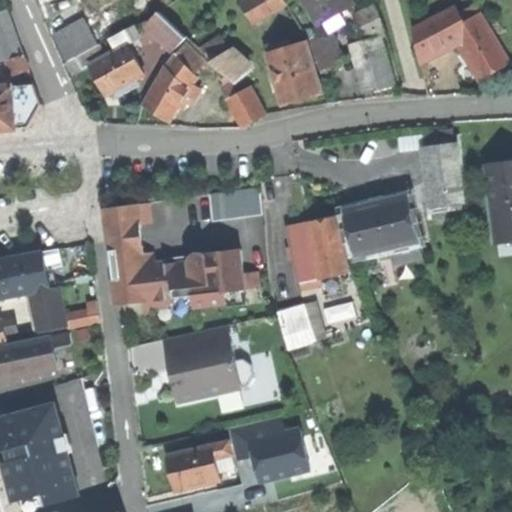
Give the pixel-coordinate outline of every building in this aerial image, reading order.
[(256,22),(289,2),(287,0),(247,0),(244,2),(256,22)] [(347,10),(355,5),(352,0),(307,0),(322,24),(325,22),(339,14),(347,10)] [(360,14),(367,40),(381,37),(388,35),(377,5),(360,14)] [(458,7),(415,26),(422,61),(459,41),(482,80),(495,73),(511,63),(481,15),(468,23),(467,22),(458,7)] [(0,63),(8,61),(24,55),(7,10),(0,12),(0,63)] [(177,52),(187,38),(160,10),(149,23),(177,52)] [(344,23),(339,14),(325,22),(330,31),(344,23)] [(98,46),(84,19),(54,35),(68,62),(77,57),(98,46)] [(112,40),(117,50),(129,44),(139,38),(134,28),(112,40)] [(228,35),(205,46),(212,60),(235,49),(228,35)] [(314,41),(319,56),(335,51),(331,36),(314,41)] [(367,40),(351,45),(365,94),(373,92),(394,86),(381,37),(367,40)] [(274,44),(276,51),(291,47),(289,40),(274,44)] [(168,65),(147,101),(172,120),(180,106),(186,110),(190,103),(193,104),(197,98),(199,99),(202,94),(205,89),(195,82),(200,75),(201,67),(208,60),(187,41),(168,65)] [(291,47),(276,51),(269,53),(285,105),(300,100),(323,93),(307,42),(291,47)] [(242,87),(262,65),(239,43),(218,65),(242,87)] [(108,96),(117,91),(137,80),(146,75),(129,44),(117,50),(104,57),(91,64),(101,82),(108,96)] [(83,69),(91,64),(104,57),(98,46),(77,57),(83,69)] [(319,56),(323,70),(340,64),(335,51),(319,56)] [(29,69),(24,55),(8,61),(14,75),(29,69)] [(141,87),(137,80),(117,91),(121,97),(141,87)] [(223,86),(230,99),(239,94),(233,81),(223,86)] [(0,129),(18,128),(16,85),(0,86),(0,129)] [(16,85),(18,128),(29,127),(43,103),(35,85),(16,85)] [(239,94),(230,99),(244,126),(267,114),(253,87),(239,94)] [(426,135),(428,149),(457,145),(455,132),(426,135)] [(455,206),(464,205),(457,145),(428,149),(435,208),(438,208),(439,222),(456,219),(455,206)] [(511,164),(489,167),(498,242),(511,239),(511,164)] [(215,221),(265,214),(262,188),(211,196),(215,221)] [(421,241),(411,198),(379,205),(366,208),(348,212),(358,256),(382,250),(421,241)] [(364,201),(366,208),(379,205),(377,198),(371,200),(364,201)] [(107,209),(109,228),(143,225),(153,224),(151,204),(107,209)] [(302,284),(352,273),(339,217),(290,228),(295,254),(302,284)] [(109,228),(111,249),(145,246),(143,225),(109,228)] [(425,257),(421,241),(382,250),(384,258),(395,256),(397,264),(425,257)] [(511,243),(501,244),(502,254),(511,253),(511,243)] [(196,295),(226,292),(246,289),(244,274),(242,250),(214,253),(211,258),(204,253),(199,253),(200,255),(201,263),(193,264),(192,256),(167,259),(168,265),(158,266),(157,256),(146,257),(145,246),(111,249),(114,276),(117,305),(145,303),(147,315),(154,314),(154,309),(169,307),(168,298),(196,295)] [(0,260),(0,284),(3,299),(19,296),(32,294),(40,332),(69,326),(68,317),(62,288),(52,289),(51,286),(44,252),(0,260)] [(200,255),(192,256),(193,264),(201,263),(200,255)] [(244,274),(246,289),(260,288),(259,272),(244,274)] [(228,305),(226,292),(196,295),(197,308),(228,305)] [(309,304),(319,331),(328,327),(318,301),(309,304)] [(304,305),(279,312),(289,349),(314,342),(304,305)] [(68,317),(69,326),(70,327),(101,322),(99,311),(68,317)] [(0,344),(8,343),(4,321),(0,321),(0,344)] [(179,402),(243,389),(237,361),(229,326),(168,339),(172,355),(169,357),(174,379),(179,402)] [(70,332),(54,336),(57,349),(73,346),(70,332)] [(57,349),(54,336),(0,348),(0,380),(61,368),(57,349)] [(237,361),(243,389),(250,388),(257,378),(254,365),(244,359),(237,361)] [(55,405),(0,420),(0,425),(7,449),(10,463),(5,464),(16,501),(23,499),(46,492),(49,504),(80,496),(68,454),(61,456),(56,437),(63,435),(55,405)] [(229,430),(232,442),(236,461),(256,456),(260,475),(262,483),(312,472),(302,427),(286,430),(283,418),(229,430)] [(69,434),(63,435),(56,437),(61,456),(68,454),(74,452),(72,443),(69,434)] [(232,442),(215,446),(221,470),(237,466),(236,461),(232,442)] [(221,470),(215,446),(170,456),(174,472),(179,493),(224,483),(221,470)] [(26,511),(49,504),(46,492),(23,499),(26,511)]
